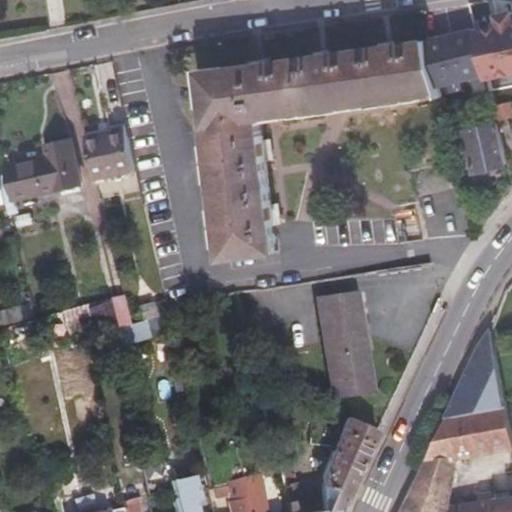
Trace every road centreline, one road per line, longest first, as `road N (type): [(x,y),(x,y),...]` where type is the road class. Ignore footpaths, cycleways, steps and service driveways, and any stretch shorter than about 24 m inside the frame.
road 1 (secondary): [(511,236),(467,308),(373,511)]
road 2 (residential): [(0,55),(274,10)]
